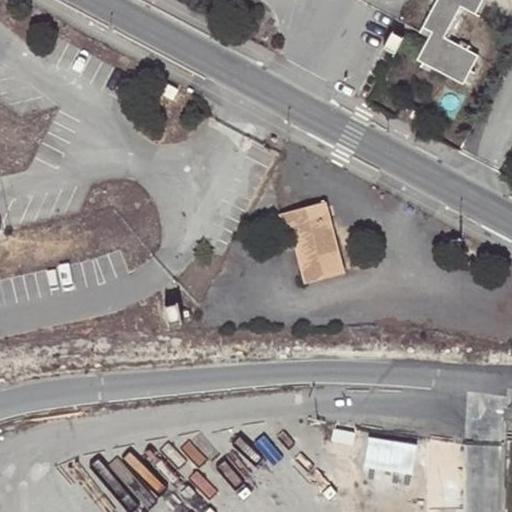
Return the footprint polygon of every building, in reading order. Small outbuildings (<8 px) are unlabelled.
[(416,59),(460,84),(476,55),(443,37),(460,6),(473,13),(479,0),(436,0),(422,27),(431,31),(416,59)] [(378,60),(389,66),(404,38),(393,32),(378,60)] [(179,89),(158,78),(153,89),(173,100),(179,89)] [(421,114),(412,110),(409,117),(418,121),(421,114)] [(290,228),(305,283),(343,272),(325,202),(277,215),(281,229),(290,228)] [(178,306),(164,309),(167,326),(181,322),(178,306)]
